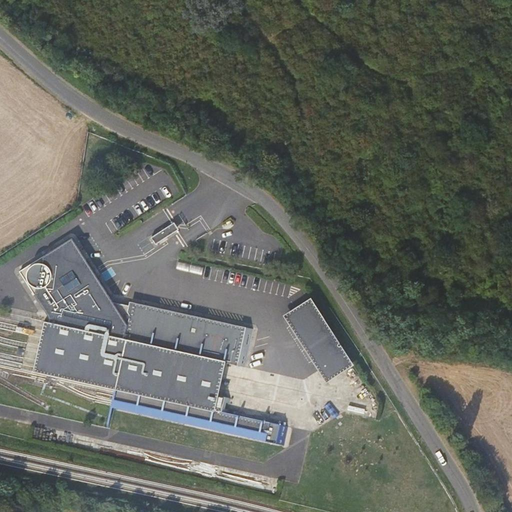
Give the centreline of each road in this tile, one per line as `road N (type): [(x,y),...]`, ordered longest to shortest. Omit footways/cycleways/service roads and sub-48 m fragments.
road 1 (tertiary): [(0,34),(77,102),(204,163),(271,207),(369,341),(472,511)]
road 2 (unknown): [(139,266),(178,286),(268,305),(279,324),(279,367)]
road 3 (unknown): [(139,266),(127,276),(112,270),(96,219),(166,176)]
